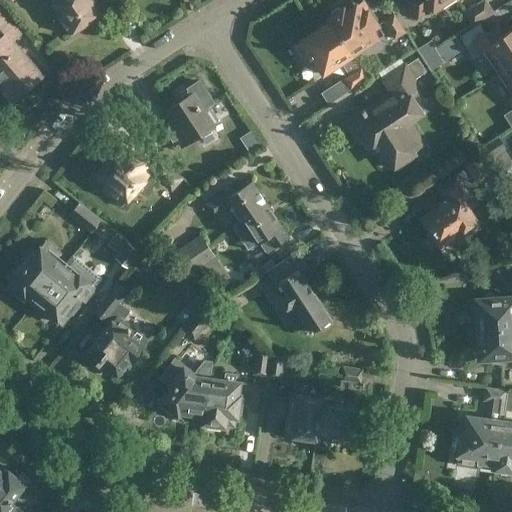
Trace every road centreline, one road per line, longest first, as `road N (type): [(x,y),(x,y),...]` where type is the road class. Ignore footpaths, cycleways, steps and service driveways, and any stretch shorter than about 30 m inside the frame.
road 1 (residential): [(390,511),(409,340),(209,23)]
road 2 (residential): [(0,213),(84,108),(209,23)]
road 3 (residential): [(132,480),(322,511)]
road 4 (residential): [(0,368),(132,480)]
